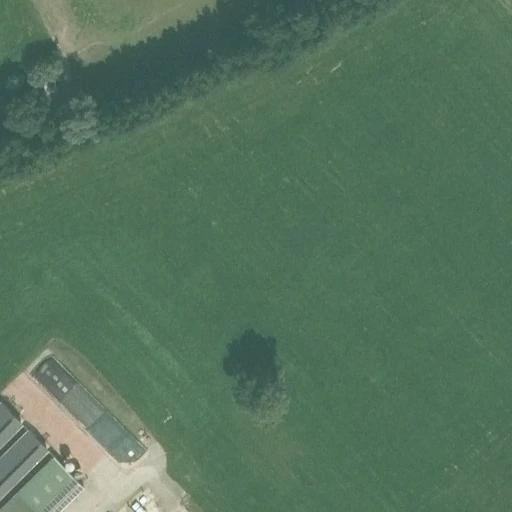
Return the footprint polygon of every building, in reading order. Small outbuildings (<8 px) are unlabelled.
[(26,99),(34,122),(72,108),(71,105),(81,101),(77,85),(67,88),(66,86),(26,99)] [(55,358),(42,371),(110,439),(123,425),(55,358)] [(0,400),(0,437),(19,419),(0,400)] [(28,427),(0,454),(0,489),(45,445),(28,427)] [(55,455),(0,508),(0,511),(54,511),(83,484),(55,455)]
